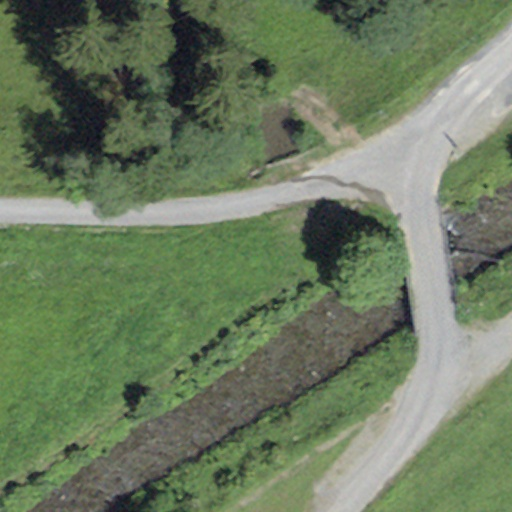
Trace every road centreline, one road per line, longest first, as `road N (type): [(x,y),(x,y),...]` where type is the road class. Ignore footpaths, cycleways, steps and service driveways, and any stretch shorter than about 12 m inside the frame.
road 1 (unclassified): [(0,209),(117,215),(309,191),(404,166)]
road 2 (unclassified): [(404,166),(443,380),(389,459),(340,511)]
road 3 (unclassified): [(511,43),(404,166)]
